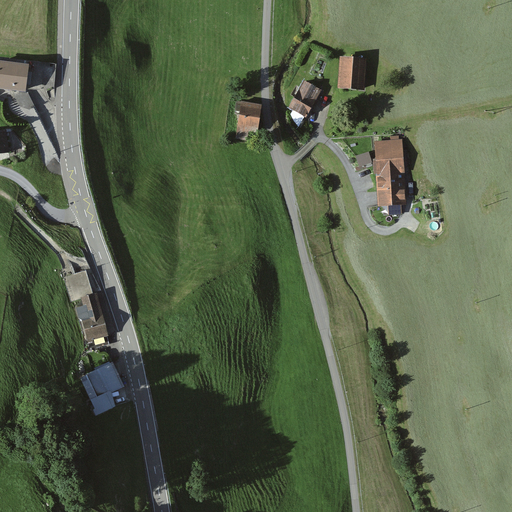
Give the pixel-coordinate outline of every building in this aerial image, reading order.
[(366,61),(341,59),(339,89),(364,90),(366,61)] [(29,67),(0,64),(0,91),(26,94),(29,67)] [(321,91),(305,82),(290,109),(306,118),(321,91)] [(263,107),(242,104),(237,140),(249,142),(250,133),(255,134),(256,128),(259,129),(263,107)] [(0,156),(10,155),(8,134),(0,135),(0,156)] [(402,143),(376,144),(379,208),(406,207),(402,143)] [(371,146),(359,147),(360,159),(372,157),(371,146)] [(85,308),(77,310),(79,322),(83,321),(88,343),(108,338),(98,296),(83,299),(85,308)] [(125,388),(114,364),(80,379),(97,417),(117,408),(111,394),(125,388)]
